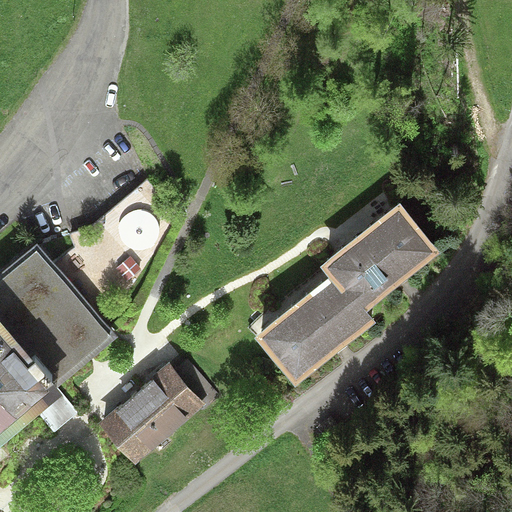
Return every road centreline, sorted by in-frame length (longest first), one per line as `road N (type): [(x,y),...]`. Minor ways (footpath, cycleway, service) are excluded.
road 1 (track): [(172,511),(432,307),(479,239),(511,138)]
road 2 (tertiary): [(0,181),(68,97),(93,50),(106,0)]
road 3 (track): [(502,172),(452,0)]
